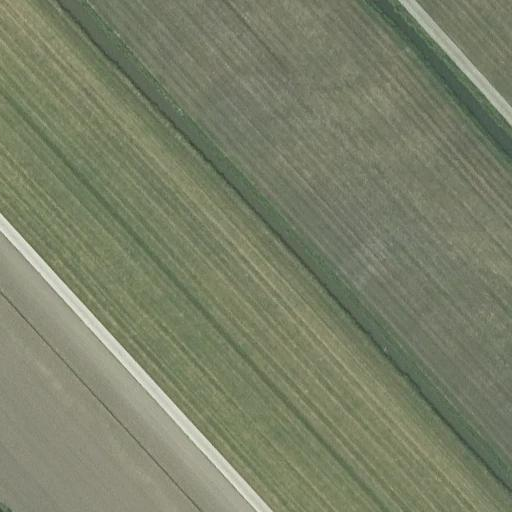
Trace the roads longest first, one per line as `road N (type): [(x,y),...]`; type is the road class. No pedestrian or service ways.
road 1 (track): [(265,511),(0,220)]
road 2 (track): [(511,116),(406,0)]
